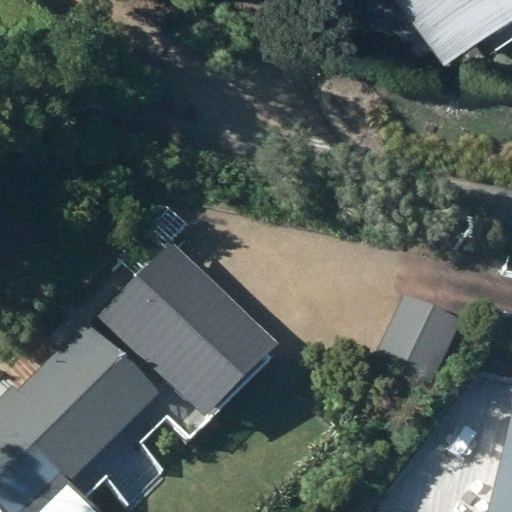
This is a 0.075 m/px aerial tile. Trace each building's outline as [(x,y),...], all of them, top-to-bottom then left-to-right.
[(511,0),(390,0),(451,71),(511,18),(511,0)] [(100,316),(206,415),(278,338),(172,239),(100,316)] [(433,375),(462,314),(400,286),(372,347),(433,375)] [(0,511),(48,511),(75,485),(69,480),(155,392),(82,321),(15,389),(11,386),(0,397),(0,511)] [(511,511),(511,491),(511,494),(494,490),(489,511),(511,511)]
